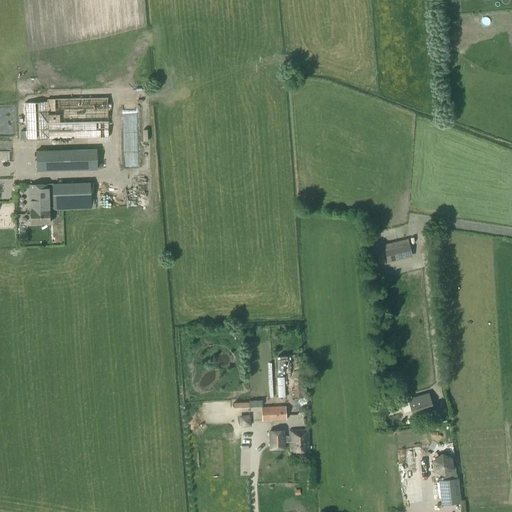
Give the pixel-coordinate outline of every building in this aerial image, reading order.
[(131,108),(133,96),(122,94),(120,106),(131,108)] [(26,126),(19,126),(20,142),(27,142),(108,139),(106,96),(25,99),(26,126)] [(48,170),(97,169),(96,149),(48,150),(48,170)] [(36,151),(37,171),(48,170),(48,150),(36,151)] [(52,210),(91,209),(90,182),(52,183),(52,185),(52,210)] [(50,210),(52,210),(52,185),(29,186),(31,223),(50,223),(50,210)] [(98,194),(99,205),(107,204),(106,194),(98,194)] [(392,243),(383,245),(385,251),(387,263),(412,257),(410,245),(409,246),(393,249),(392,243)] [(293,358),(294,407),(306,406),(304,358),(293,358)] [(412,413),(432,408),(429,396),(409,402),(412,413)] [(262,421),(286,420),(285,406),(261,407),(262,421)] [(292,419),(302,419),(302,409),(292,409),(292,419)] [(239,416),(239,427),(250,426),(249,416),(239,416)] [(290,452),(309,451),(308,430),(289,430),(289,436),(284,436),(283,431),(269,431),(270,449),(284,449),(284,442),(290,442),(290,452)] [(429,470),(449,471),(450,454),(430,453),(429,470)] [(441,506),(460,503),(457,480),(438,482),(441,506)]
